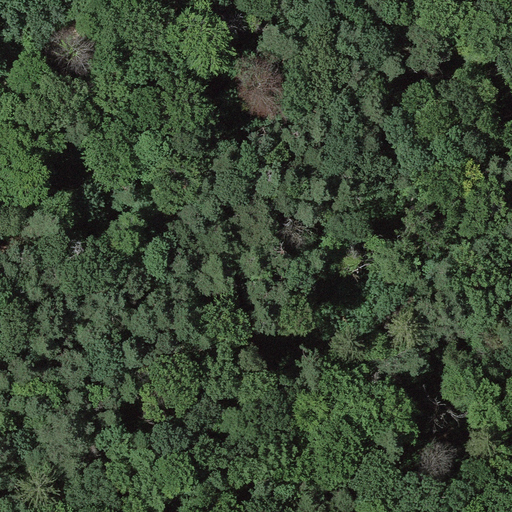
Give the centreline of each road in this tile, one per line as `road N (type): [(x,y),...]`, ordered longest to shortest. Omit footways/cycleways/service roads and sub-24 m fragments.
road 1 (track): [(143,511),(483,0)]
road 2 (track): [(0,89),(105,0)]
